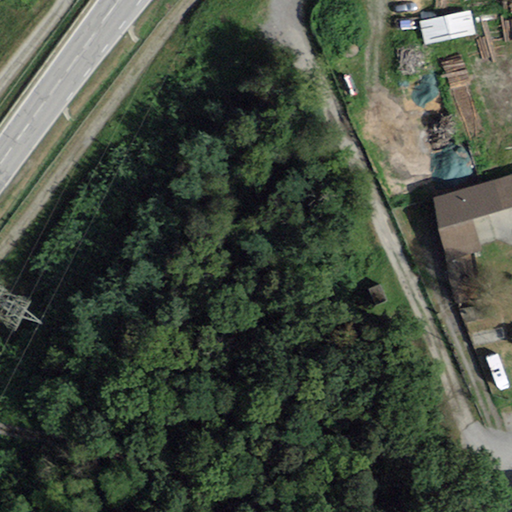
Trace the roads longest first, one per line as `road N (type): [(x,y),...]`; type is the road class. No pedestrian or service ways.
road 1 (track): [(481,467),(350,106),(244,0)]
road 2 (track): [(182,0),(0,247)]
road 3 (secondary): [(125,0),(0,169)]
